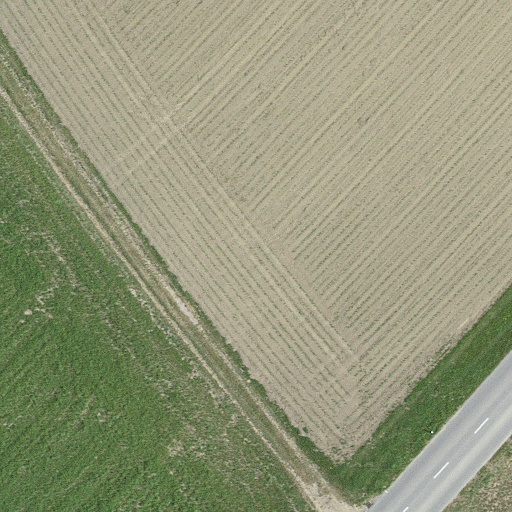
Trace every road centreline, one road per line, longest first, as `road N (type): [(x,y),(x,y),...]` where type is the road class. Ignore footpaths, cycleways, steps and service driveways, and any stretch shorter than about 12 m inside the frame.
road 1 (track): [(0,74),(148,284),(338,511)]
road 2 (tertiary): [(415,511),(511,403)]
